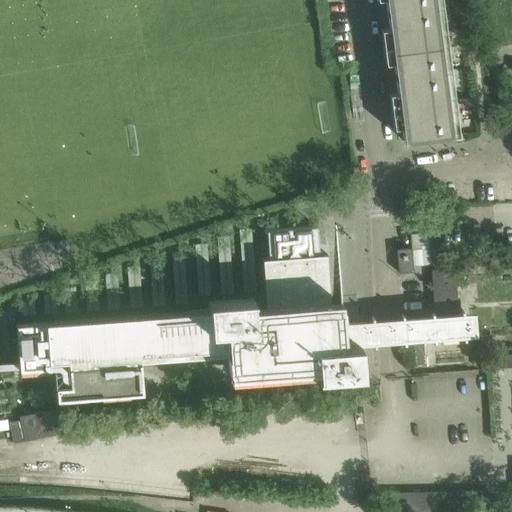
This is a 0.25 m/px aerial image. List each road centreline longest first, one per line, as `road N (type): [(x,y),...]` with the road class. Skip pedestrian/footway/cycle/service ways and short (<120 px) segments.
road 1 (residential): [(380,179),(356,0)]
road 2 (residential): [(380,179),(483,167),(511,143)]
road 3 (residential): [(391,306),(380,179)]
